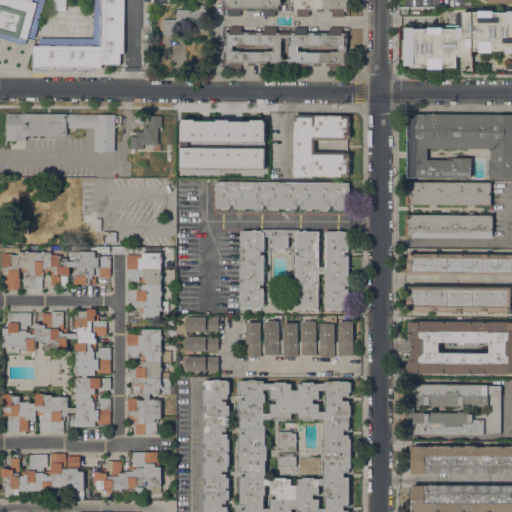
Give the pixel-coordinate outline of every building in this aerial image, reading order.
[(44,0),(34,38),(27,38),(27,39),(26,39),(24,44),(0,37),(0,0),(44,0)] [(123,0),(123,53),(120,53),(120,64),(102,64),(101,68),(92,67),(92,71),(77,71),(77,68),(73,67),(73,70),(58,70),(58,68),(47,67),(47,70),(39,70),(39,67),(38,67),(38,69),(34,69),(34,67),(33,67),(33,45),(39,45),(39,37),(93,38),(93,0),(123,0)] [(279,0),(279,1),(281,1),(280,11),(278,11),(278,10),(275,10),(275,16),(263,16),(263,11),(240,10),(240,16),(228,16),(228,15),(222,15),(222,4),(221,4),(221,1),(223,1),(223,0),(279,0)] [(348,0),(348,2),(350,2),(350,5),(349,5),(349,11),(346,11),(346,10),(344,10),(344,17),(331,17),(331,11),(309,11),(309,16),(297,16),(297,10),(293,10),(293,11),(291,11),(291,1),(291,0),(348,0)] [(176,19),(176,9),(194,9),(194,5),(207,5),(207,10),(206,31),(196,31),(197,26),(195,26),(195,23),(176,23),(176,35),(162,35),(162,19),(176,19)] [(329,71),(329,66),(306,66),(306,71),(293,71),(293,64),(291,64),(291,65),(278,65),(278,64),(276,64),(276,71),(263,71),(263,65),(240,65),(240,70),(228,70),(228,65),(223,65),(223,31),(229,31),(229,26),(240,26),(240,31),(264,31),(264,26),(276,26),(276,32),(294,32),(294,27),(306,27),(306,32),(329,32),(329,27),(342,27),(342,32),(347,32),(347,66),(345,66),(345,71),(329,71)] [(413,27),(413,65),(404,65),(404,27),(413,27)] [(479,41),(492,41),(492,53),(478,53),(479,41)] [(427,57),(441,57),(441,69),(427,69),(427,57)] [(114,138),(116,138),(116,140),(114,140),(114,152),(101,151),(101,153),(98,153),(98,151),(93,151),(94,128),(66,128),(66,130),(69,130),(68,133),(66,133),(66,136),(49,135),(49,137),(45,137),(45,135),(25,135),(25,141),(5,140),(6,113),(114,114),(114,138)] [(511,178),(489,178),(489,159),(490,159),(490,148),(427,148),(426,159),(452,160),(452,157),(471,158),(471,178),(406,178),(406,114),(423,114),(423,113),(511,113),(511,178)] [(325,141),(320,141),(320,139),(314,139),(314,151),(320,151),(326,151),(326,152),(346,152),(346,153),(349,153),(349,154),(350,154),(350,160),(349,160),(349,161),(348,161),(348,167),(349,167),(349,171),(348,171),(348,177),(292,176),(293,114),(349,115),(349,120),(350,120),(349,125),(349,132),(351,132),(350,138),(349,138),(349,139),(345,139),(345,140),(325,139),(325,141)] [(157,144),(160,144),(160,151),(153,151),(153,144),(143,144),(143,149),(134,149),(134,151),(132,151),(132,149),(130,149),(130,136),(135,136),(135,131),(143,131),(143,126),(147,126),(147,116),(161,116),(161,127),(158,127),(157,144)] [(252,132),(252,131),(254,131),(254,128),(263,128),(263,153),(243,153),(243,148),(237,148),(237,152),(231,151),(232,148),(231,148),(231,132),(252,132)] [(348,183),(348,187),(349,187),(349,191),(348,191),(348,206),(347,206),(347,209),(344,209),(344,210),(336,210),(336,209),(327,209),(327,210),(318,210),(318,209),(311,209),(311,210),(302,210),(302,209),(294,209),(294,210),(285,210),(285,209),(277,209),(277,210),(269,210),(269,209),(261,208),(261,209),(252,209),(252,208),(244,208),(244,210),(236,210),(236,208),(227,208),(227,209),(218,209),(218,208),(216,208),(216,205),(214,205),(215,190),(214,190),(214,186),(215,186),(215,182),(348,183)] [(405,204),(406,182),(490,182),(490,192),(489,192),(489,194),(491,194),(490,205),(405,204)] [(63,196),(63,206),(74,205),(74,214),(73,214),(73,222),(60,223),(60,232),(48,232),(48,206),(46,206),(46,197),(63,196)] [(89,221),(95,221),(95,233),(82,233),(81,220),(80,220),(80,214),(89,214),(89,221)] [(492,215),(492,238),(405,237),(405,214),(492,215)] [(240,230),(252,231),(252,230),(256,230),(256,231),(260,231),(260,230),(299,230),(299,231),(303,231),(303,230),(305,230),(305,231),(318,231),(318,267),(324,267),(324,231),(337,231),(337,230),(340,230),(340,231),(345,231),(345,233),(348,233),(348,251),(350,251),(350,256),(348,256),(348,285),(350,285),(349,289),(348,289),(347,307),(345,307),(345,309),(340,309),(340,310),(336,310),(336,309),(324,309),(324,273),(318,273),(318,309),(305,309),(305,310),(302,310),(302,309),(297,309),(297,307),(294,307),(294,288),(295,288),(296,285),(294,285),(295,255),(295,251),(295,249),(293,249),(294,236),(288,236),(288,247),(284,247),(284,250),(274,249),(274,247),(270,247),(270,243),(269,243),(269,240),(270,240),(270,236),(265,236),(265,249),(263,249),(263,284),(262,284),(262,288),(263,288),(263,307),(260,307),(260,308),(255,308),(255,309),(252,309),(252,308),(239,308),(240,230)] [(115,231),(96,232),(96,242),(115,242),(115,231)] [(2,274),(3,253),(13,254),(13,255),(19,255),(19,252),(51,252),(51,254),(53,254),(53,250),(68,250),(67,261),(74,261),(75,258),(68,258),(68,251),(95,251),(95,255),(98,255),(98,256),(110,256),(109,277),(108,276),(108,283),(105,283),(106,276),(99,276),(95,276),(95,284),(73,283),(73,277),(74,277),(74,274),(76,274),(76,266),(69,266),(69,275),(63,275),(63,274),(57,274),(57,276),(60,276),(60,285),(50,285),(51,272),(43,272),(43,278),(42,278),(41,288),(23,288),(23,276),(27,276),(27,272),(20,272),(19,289),(5,289),(5,274),(2,274)] [(126,280),(126,254),(141,254),(141,252),(161,252),(160,259),(162,259),(161,262),(160,262),(160,275),(162,275),(162,278),(160,278),(160,291),(161,291),(161,295),(160,295),(160,301),(167,301),(167,311),(159,311),(159,317),(141,317),(141,315),(139,315),(139,307),(131,307),(131,301),(126,301),(126,289),(138,289),(138,288),(141,288),(141,277),(138,277),(138,280),(131,280),(131,284),(128,284),(128,280),(126,280)] [(511,254),(511,275),(407,274),(408,268),(406,268),(407,257),(408,257),(408,253),(511,254)] [(510,287),(510,308),(510,311),(406,310),(406,295),(408,295),(408,294),(407,294),(407,289),(408,286),(510,287)] [(101,321),(101,311),(104,311),(104,321),(106,321),(106,335),(94,335),(94,339),(96,339),(96,347),(110,347),(110,373),(95,373),(95,375),(87,375),(87,377),(110,378),(110,390),(106,390),(106,393),(103,393),(103,390),(98,390),(98,388),(94,388),(94,394),(95,394),(95,401),(98,401),(98,398),(110,398),(110,424),(94,423),(94,426),(75,426),(76,419),(74,419),(74,416),(76,416),(76,412),(67,412),(67,416),(64,416),(64,419),(63,419),(63,426),(67,427),(67,430),(63,429),(63,431),(39,431),(39,430),(35,430),(35,427),(39,427),(39,419),(43,419),(43,415),(35,414),(35,420),(31,420),(31,419),(27,419),(27,430),(19,430),(18,432),(7,432),(7,415),(3,415),(3,393),(10,393),(10,395),(13,395),(13,396),(19,396),(19,402),(26,402),(26,401),(29,401),(29,403),(35,403),(35,393),(45,393),(45,395),(51,395),(51,397),(58,397),(58,396),(61,396),(61,397),(67,397),(67,408),(76,408),(76,404),(74,404),(75,400),(76,400),(76,387),(74,387),(75,384),(76,384),(76,378),(82,378),(82,375),(76,375),(76,368),(74,368),(74,365),(76,365),(76,353),(75,353),(75,349),(74,349),(74,343),(78,343),(79,338),(67,338),(67,350),(60,350),(60,349),(57,349),(57,348),(50,348),(50,342),(44,342),(44,343),(41,343),(41,341),(35,341),(34,351),(28,351),(28,350),(25,350),(25,349),(19,348),(19,347),(12,347),(12,348),(8,348),(9,347),(2,347),(2,328),(6,328),(6,324),(7,325),(7,313),(30,313),(30,325),(27,325),(26,332),(30,332),(30,334),(34,334),(34,315),(42,315),(42,313),(51,313),(51,312),(66,312),(66,316),(63,316),(62,324),(58,324),(58,328),(67,328),(67,333),(77,333),(77,327),(71,327),(71,319),(76,319),(76,317),(78,317),(78,311),(87,311),(87,309),(96,309),(96,314),(98,314),(98,321),(101,321)] [(186,335),(183,335),(183,333),(177,333),(177,324),(185,324),(185,316),(218,317),(218,331),(186,331),(186,335)] [(264,354),(265,342),(264,342),(264,321),(270,321),(270,320),(276,320),(276,321),(279,321),(278,342),(279,342),(279,355),(264,354)] [(301,355),(301,321),(307,321),(312,321),(312,322),(315,322),(315,343),(316,343),(316,355),(301,355)] [(338,355),(338,322),(344,322),(344,321),(350,321),(350,322),(353,322),(352,355),(338,355)] [(418,373),(418,372),(408,372),(408,355),(410,355),(410,339),(408,339),(408,322),(419,322),(419,321),(508,321),(508,322),(511,322),(511,373),(508,373),(508,374),(418,373)] [(245,356),(246,322),(260,322),(260,343),(260,356),(245,356)] [(283,356),(283,323),(297,323),(297,356),(283,356)] [(320,357),(319,323),(334,323),(334,357),(320,357)] [(161,393),(161,388),(159,388),(159,394),(149,394),(149,400),(150,400),(150,399),(154,399),(154,400),(161,400),(160,419),(157,419),(157,422),(156,422),(156,434),(135,434),(135,423),(136,423),(136,419),(128,419),(129,393),(132,393),(132,377),(126,377),(126,366),(138,366),(138,364),(140,364),(141,353),(139,353),(138,357),(126,357),(126,331),(141,331),(141,329),(160,329),(160,335),(162,335),(162,339),(160,339),(160,350),(171,350),(170,361),(160,361),(160,368),(162,368),(162,371),(160,371),(160,377),(170,378),(170,387),(170,393),(161,393)] [(185,351),(185,336),(218,337),(218,351),(185,351)] [(185,370),(185,356),(218,356),(218,371),(185,370)] [(203,390),(204,390),(204,385),(203,385),(203,381),(204,381),(204,380),(213,380),(213,379),(219,379),(219,380),(227,380),(227,381),(229,381),(229,394),(227,394),(227,399),(221,399),(221,401),(226,402),(226,405),(229,405),(229,415),(226,415),(226,417),(229,417),(229,427),(226,427),(226,432),(222,432),(222,434),(227,434),(227,439),(229,439),(229,452),(227,452),(227,454),(229,454),(229,466),(227,466),(227,471),(221,471),(221,474),(226,474),(226,478),(229,478),(229,488),(226,488),(226,490),(229,490),(229,500),(226,500),(226,504),(221,504),(221,506),(227,506),(227,511),(229,511),(203,511),(203,499),(204,499),(204,493),(203,493),(203,485),(204,485),(204,478),(203,478),(203,462),(204,462),(204,457),(203,457),(203,448),(204,448),(204,443),(203,443),(203,427),(204,427),(204,421),(203,421),(203,412),(204,412),(204,406),(203,406),(203,390)] [(297,511),(297,508),(291,508),(291,511),(239,511),(239,510),(244,510),(244,505),(239,505),(239,476),(245,476),(245,472),(239,472),(239,468),(237,468),(237,438),(239,438),(239,434),(244,434),(244,430),(239,430),(239,414),(237,414),(237,404),(239,404),(239,400),(244,400),(244,396),(239,396),(239,391),(237,391),(237,382),(239,382),(239,381),(248,381),(248,380),(255,380),(255,381),(263,381),(263,383),(274,383),(274,382),(286,382),(286,384),(291,384),(291,390),(297,390),(297,383),(302,383),(302,382),(314,382),(314,384),(323,384),(323,382),(325,382),(325,381),(333,381),(339,381),(348,381),(348,382),(350,382),(350,392),(348,392),(348,396),(342,396),(342,401),(348,401),(348,405),(350,405),(350,416),(349,416),(349,430),(343,430),(343,435),(349,435),(349,439),(350,439),(350,469),(348,469),(348,473),(343,473),(343,477),(348,477),(348,506),(343,506),(343,510),(348,510),(348,511),(297,511)] [(500,434),(483,433),(483,435),(406,434),(406,384),(487,385),(500,386),(500,434)] [(511,473),(411,473),(411,458),(409,458),(409,447),(410,447),(414,447),(414,446),(433,446),(433,445),(438,445),(438,446),(440,446),(440,445),(448,445),(448,446),(460,446),(460,447),(463,447),(463,446),(465,446),(465,445),(475,445),(475,447),(485,447),(485,446),(490,446),(490,447),(492,447),(492,446),(511,446),(511,445),(511,473)] [(158,451),(158,467),(160,467),(160,493),(152,493),(151,486),(138,486),(138,487),(135,487),(135,495),(111,495),(111,492),(105,493),(105,491),(102,492),(102,489),(95,489),(95,481),(94,481),(94,472),(101,471),(100,468),(106,468),(106,464),(96,464),(96,462),(106,462),(106,461),(112,461),(121,461),(121,473),(123,473),(123,471),(128,471),(128,466),(131,466),(131,463),(133,463),(132,452),(158,451)] [(13,497),(5,497),(4,485),(3,485),(2,477),(1,477),(1,468),(7,468),(8,469),(10,469),(10,458),(19,458),(20,476),(24,476),(24,473),(27,473),(27,465),(29,465),(29,458),(19,459),(19,455),(46,454),(47,466),(43,466),(43,471),(51,471),(51,453),(65,453),(65,466),(67,466),(67,456),(79,456),(79,472),(83,471),(83,482),(84,482),(84,488),(83,488),(83,495),(81,495),(81,499),(74,499),(74,495),(73,495),(73,491),(67,491),(67,488),(61,488),(61,489),(58,489),(58,488),(51,488),(52,493),(43,493),(43,490),(29,491),(29,492),(25,492),(25,491),(19,491),(18,489),(13,489),(13,497)] [(511,485),(511,511),(410,511),(410,507),(409,507),(409,497),(411,497),(411,485),(511,485)]
